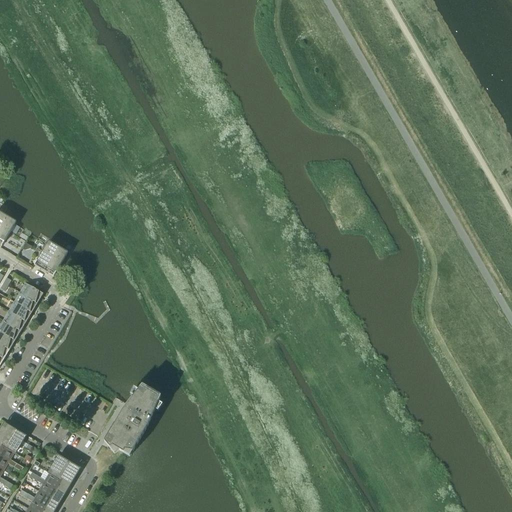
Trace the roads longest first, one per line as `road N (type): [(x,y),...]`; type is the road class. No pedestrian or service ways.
road 1 (unknown): [(511,218),(385,0)]
road 2 (residential): [(0,398),(59,296),(0,256)]
road 3 (residential): [(69,511),(89,477),(88,461),(0,409)]
